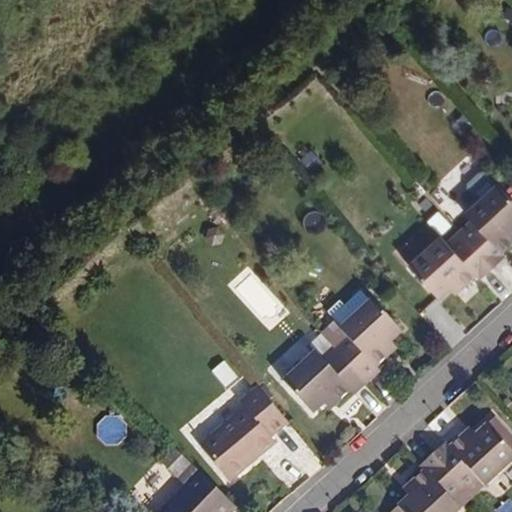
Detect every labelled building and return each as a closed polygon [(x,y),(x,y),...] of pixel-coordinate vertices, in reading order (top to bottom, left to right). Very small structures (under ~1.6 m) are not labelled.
[(501,253),(511,242),(511,236),(509,234),(511,231),(511,200),(497,184),(465,214),(471,221),(447,243),(441,237),(409,266),(438,299),(451,288),(459,281),(465,287),(476,276),(481,282),(507,259),(501,253)] [(264,326),(272,320),(267,313),(278,305),(254,272),(234,286),(264,326)] [(456,295),(465,287),(459,281),(451,288),(456,295)] [(313,414),(325,404),(332,397),(338,403),(351,391),(356,397),(381,373),(376,368),(389,356),(383,350),(392,342),(402,332),(373,301),(351,320),(342,329),(336,323),(310,347),(316,352),(283,382),(313,414)] [(398,348),(392,342),(383,350),(389,356),(398,348)] [(225,360),(211,370),(225,388),(238,377),(225,360)] [(234,483),(252,468),(247,463),(259,453),(263,458),(280,444),(273,437),(290,425),(261,391),(243,405),(248,410),(203,447),(234,483)] [(330,410),(338,403),(332,397),(325,404),(330,410)] [(494,418),(486,426),(497,437),(505,429),(494,418)] [(469,442),(463,435),(452,446),(446,441),(419,467),(424,472),(413,481),(419,488),(409,496),(398,506),(404,511),(458,511),(460,510),(453,503),(465,493),(479,479),(487,486),(511,463),(511,437),(505,429),(497,437),(486,426),(478,433),(469,442)] [(477,433),(472,427),(463,435),(469,442),(478,433),(477,433)] [(164,462),(183,480),(194,468),(176,450),(164,462)] [(252,468),(263,458),(259,453),(247,463),(252,468)] [(202,475),(194,468),(183,480),(190,487),(202,475)] [(166,511),(237,511),(238,511),(202,475),(190,487),(166,511)] [(479,479),(465,493),(471,500),(487,486),(479,479)] [(419,488),(413,481),(403,490),(409,496),(419,488)] [(471,500),(465,493),(453,503),(460,510),(471,500)]
